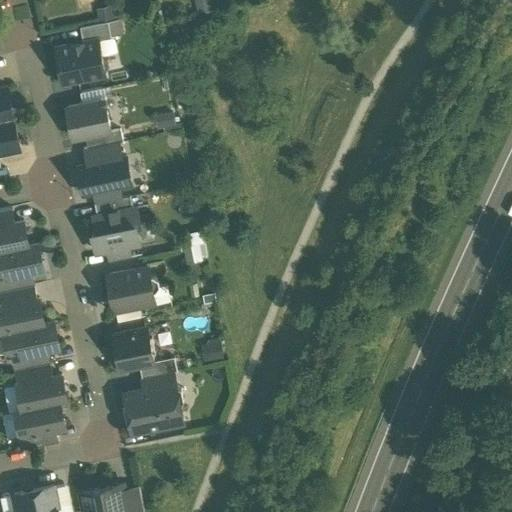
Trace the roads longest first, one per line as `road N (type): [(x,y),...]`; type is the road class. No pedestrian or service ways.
road 1 (residential): [(0,464),(105,443),(50,184)]
road 2 (primary): [(511,185),(423,377),(372,511)]
road 3 (residential): [(50,184),(26,49),(0,40)]
